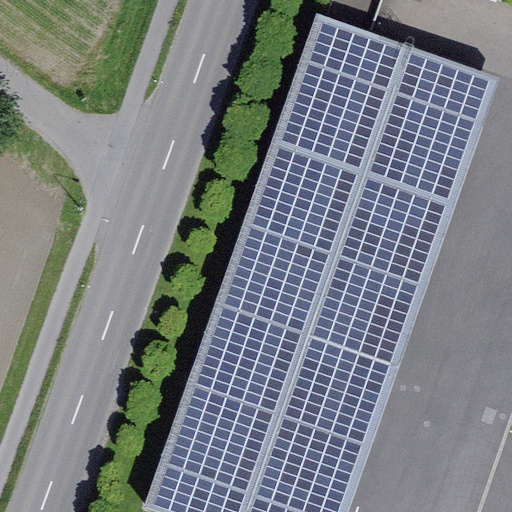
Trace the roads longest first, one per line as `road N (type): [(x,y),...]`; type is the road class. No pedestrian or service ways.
road 1 (tertiary): [(41,511),(225,0)]
road 2 (track): [(108,165),(0,83)]
